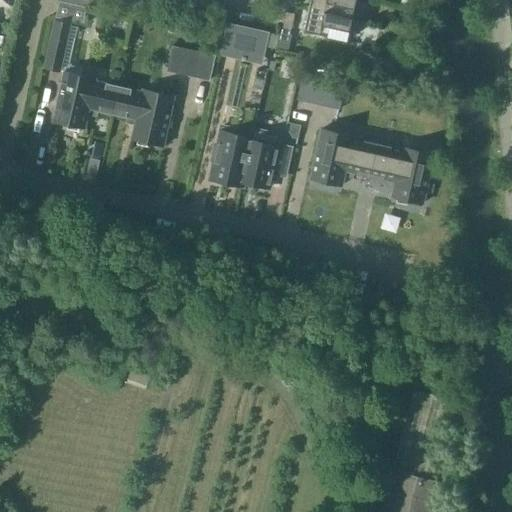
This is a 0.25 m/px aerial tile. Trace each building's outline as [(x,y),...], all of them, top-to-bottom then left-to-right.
[(310,0),(308,8),(351,18),(355,0),(310,0)] [(86,7),(59,1),(55,17),(83,23),(86,7)] [(351,18),(308,8),(303,31),(346,41),(351,18)] [(281,26),(291,28),(294,14),(284,12),(281,26)] [(70,24),(54,21),(44,68),(60,71),(70,24)] [(224,38),(220,56),(235,60),(239,44),(265,50),(265,48),(268,34),(247,30),(242,29),(227,25),(224,38)] [(291,28),(281,26),(276,49),(288,51),(291,35),(289,35),(291,28)] [(215,55),(172,46),(167,70),(209,80),(215,55)] [(97,110),(112,113),(118,86),(95,81),(95,78),(64,72),(53,121),(84,128),(88,110),(96,112),(97,110)] [(344,85),(302,75),(296,100),(339,109),(344,85)] [(118,86),(112,113),(128,117),(127,119),(135,121),(132,138),(163,145),(174,96),(143,89),(142,91),(118,86)] [(211,180),(210,182),(226,186),(227,184),(242,187),(243,183),(242,183),(253,134),(252,134),(222,127),(218,146),(214,145),(211,163),(214,163),(211,180)] [(353,172),(370,176),(377,144),(352,138),(352,136),(321,129),(310,178),(341,185),(344,172),(352,174),(353,172)] [(253,134),(242,183),(243,183),(247,184),(254,186),(254,188),(262,190),(268,191),(268,189),(271,175),(285,178),(291,149),(278,146),(280,136),(276,135),(253,130),(252,134),(253,134)] [(377,144),(370,176),(386,179),(386,182),(394,183),(391,196),(422,203),(433,154),(402,147),(401,150),(377,144)] [(344,343),(364,348),(367,336),(347,331),(344,343)] [(432,478),(453,398),(414,388),(382,511),(436,511),(444,481),(432,478)]
